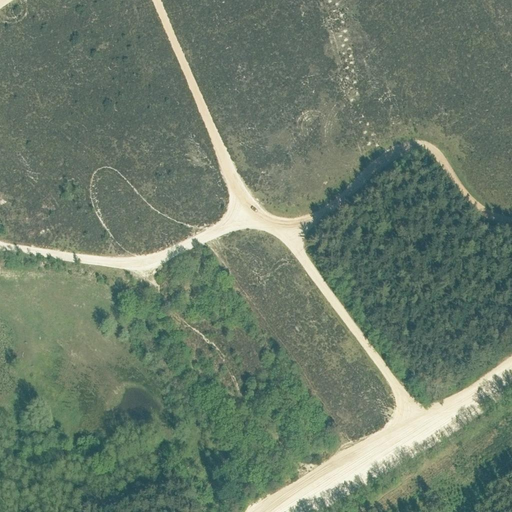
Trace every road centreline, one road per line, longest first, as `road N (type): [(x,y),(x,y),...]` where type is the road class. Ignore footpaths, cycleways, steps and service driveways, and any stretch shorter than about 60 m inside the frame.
road 1 (track): [(0,247),(143,264),(249,212),(156,0)]
road 2 (track): [(286,236),(383,159),(414,147),(436,153),(475,207),(511,222)]
road 3 (track): [(419,433),(400,394),(286,236),(249,212)]
road 4 (track): [(511,373),(292,511)]
